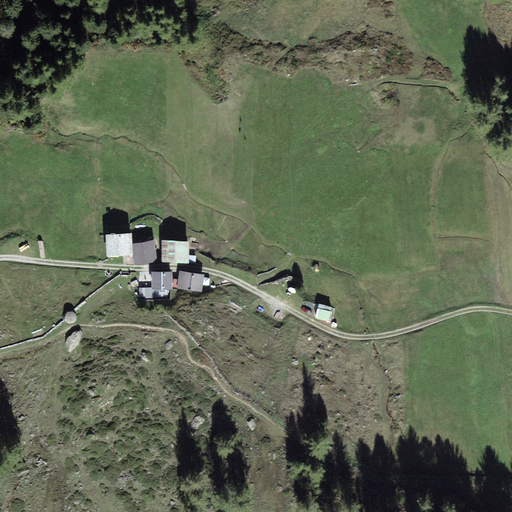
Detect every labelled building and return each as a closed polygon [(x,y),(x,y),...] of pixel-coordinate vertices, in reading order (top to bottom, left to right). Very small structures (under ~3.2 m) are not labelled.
[(131,232),(105,234),(108,258),(133,255),(131,232)] [(189,242),(161,240),(160,262),(187,264),(189,242)] [(157,262),(155,242),(135,244),(137,264),(157,262)] [(205,275),(180,271),(177,290),(202,294),(205,275)] [(173,272),(151,272),(151,290),(173,290),(173,272)] [(71,325),(73,325),(75,324),(76,322),(77,321),(77,319),(76,317),(75,315),(73,314),(71,314),(68,315),(67,317),(66,319),(66,321),(67,323),(69,324),(71,325)]
